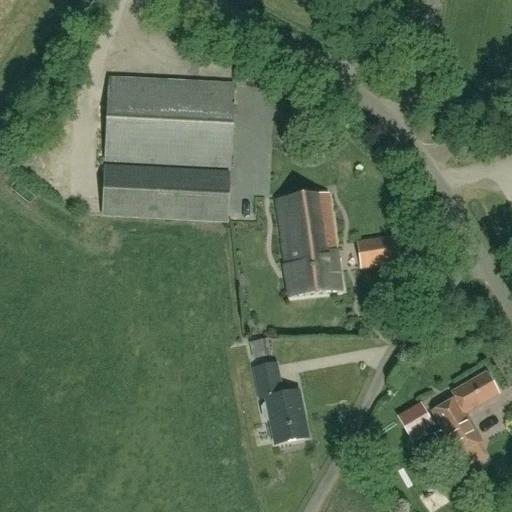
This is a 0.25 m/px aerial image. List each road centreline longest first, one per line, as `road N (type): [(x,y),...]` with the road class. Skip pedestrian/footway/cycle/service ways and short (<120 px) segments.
road 1 (unclassified): [(471,228),(423,140),(396,109),(202,0)]
road 2 (unclassified): [(302,511),(386,346),(471,228)]
